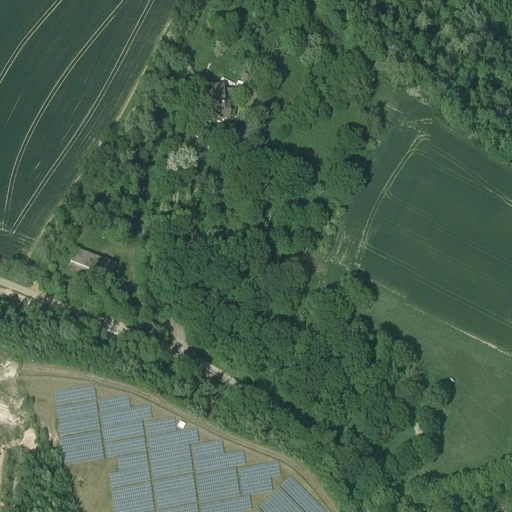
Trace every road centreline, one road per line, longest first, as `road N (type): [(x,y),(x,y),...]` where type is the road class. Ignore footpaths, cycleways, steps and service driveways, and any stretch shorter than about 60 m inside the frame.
road 1 (track): [(161,322),(131,308),(123,289),(135,222),(187,56),(203,23),(230,0)]
road 2 (track): [(186,369),(161,322),(155,272),(200,107)]
road 3 (track): [(298,0),(395,51),(511,130)]
